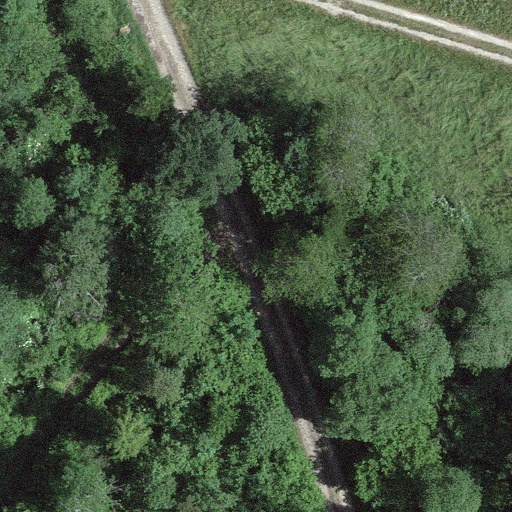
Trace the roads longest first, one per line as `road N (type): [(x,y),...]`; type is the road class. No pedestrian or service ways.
road 1 (track): [(337,511),(154,0)]
road 2 (track): [(354,0),(511,50)]
